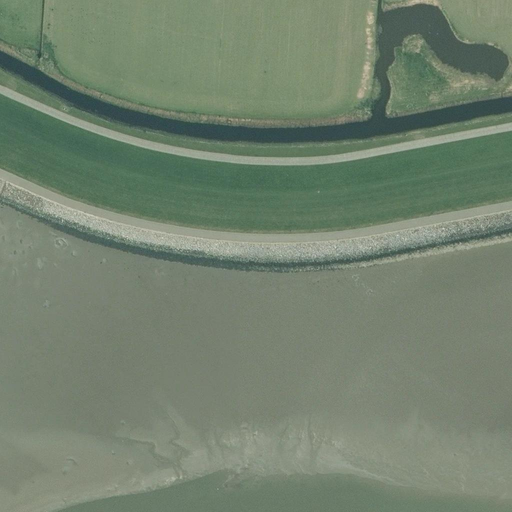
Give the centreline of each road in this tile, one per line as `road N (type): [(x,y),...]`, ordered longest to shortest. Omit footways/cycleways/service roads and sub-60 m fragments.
road 1 (unclassified): [(511,131),(343,162),(244,164),(127,143),(0,93)]
road 2 (unclassified): [(0,172),(80,207),(181,232),(341,236),(511,205)]
